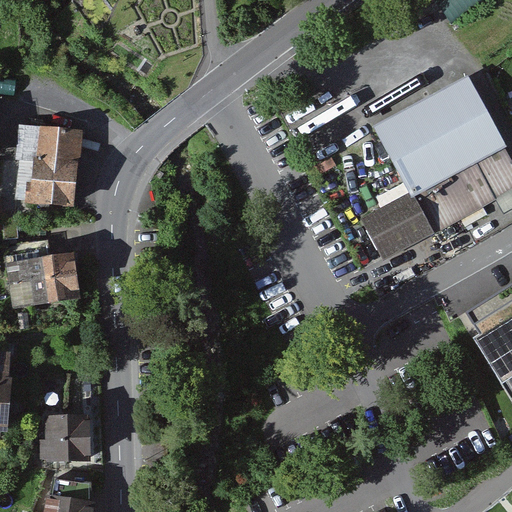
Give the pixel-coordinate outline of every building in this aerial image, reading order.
[(443,0),(441,1),(453,19),(482,0),(443,0)] [(383,265),(511,202),(511,162),(474,84),(378,131),(412,201),(364,225),(383,265)] [(86,136),(38,131),(30,205),(77,210),(86,136)] [(78,258),(13,265),(17,309),(82,302),(78,258)] [(511,286),(458,319),(511,405),(511,286)] [(18,381),(14,381),(15,355),(0,353),(0,428),(15,429),(18,381)] [(98,418),(50,419),(51,463),(98,462),(98,418)] [(94,511),(99,487),(61,481),(55,511),(94,511)]
